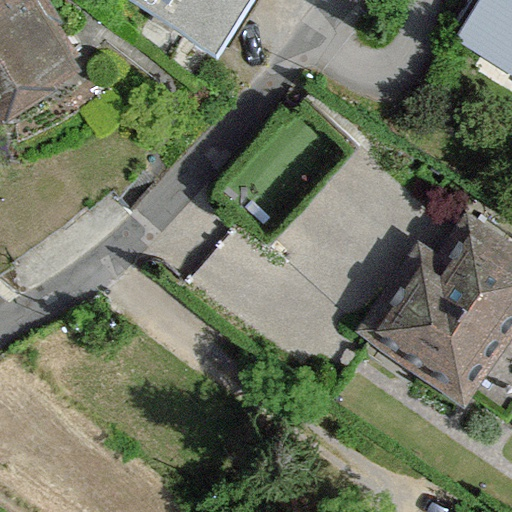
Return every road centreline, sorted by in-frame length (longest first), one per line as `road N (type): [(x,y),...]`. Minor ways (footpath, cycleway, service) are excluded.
road 1 (residential): [(354,0),(104,263),(0,340)]
road 2 (unknown): [(104,263),(408,504)]
